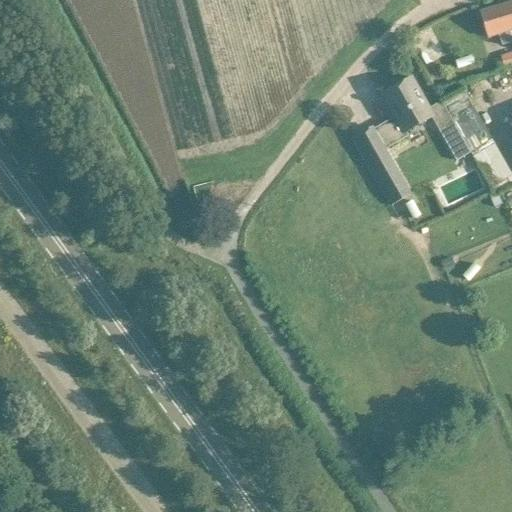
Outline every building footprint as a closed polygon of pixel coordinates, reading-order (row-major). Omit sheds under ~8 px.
[(511,2),(480,12),(488,37),(499,34),(502,46),(511,42),(511,2)] [(383,94),(393,111),(396,117),(377,128),(388,148),(407,137),(405,133),(432,118),(456,160),(470,152),(441,102),(429,109),(412,78),(383,94)] [(372,128),(353,139),(391,206),(410,195),(372,128)] [(499,196),(491,199),(495,211),(503,208),(499,196)] [(450,259),(442,262),(444,269),(453,265),(450,259)]
